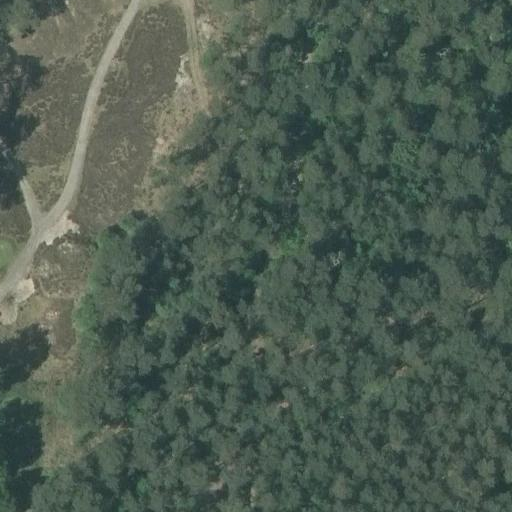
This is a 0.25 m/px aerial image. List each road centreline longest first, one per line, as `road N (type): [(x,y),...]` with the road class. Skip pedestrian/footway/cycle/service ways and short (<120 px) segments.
road 1 (unknown): [(122,511),(165,332),(231,216),(301,0)]
road 2 (track): [(305,511),(273,353)]
